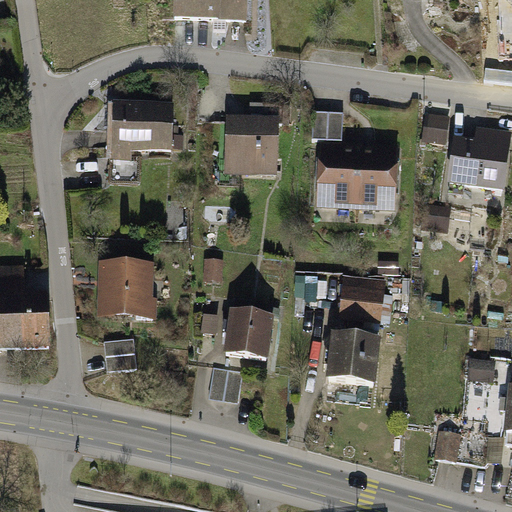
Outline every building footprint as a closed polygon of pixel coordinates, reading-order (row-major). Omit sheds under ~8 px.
[(259,24),(258,0),(188,0),(188,24),(259,24)] [(182,104),(118,105),(119,160),(182,160),(182,104)] [(289,105),(254,104),(254,120),(289,120),(289,105)] [(351,115),(321,115),(321,143),(351,143),(351,115)] [(254,120),(237,119),(235,177),(287,179),(289,120),(254,120)] [(511,191),(511,133),(481,132),(480,148),(466,147),(464,189),(511,191)] [(408,149),(326,147),(324,210),(406,212),(408,149)] [(226,262),(207,262),(206,284),(226,285),(226,262)] [(16,263),(0,265),(0,357),(41,351),(33,301),(22,300),(16,263)] [(166,266),(108,264),(107,323),(165,324),(166,266)] [(392,284),(348,280),(344,324),(388,328),(392,284)] [(285,320),(241,315),(236,357),(280,362),(285,320)] [(396,342),(348,338),(344,384),(392,389),(396,342)] [(141,342),(110,345),(113,376),(144,373),(141,342)] [(501,365),(476,364),(476,390),(499,390),(501,365)] [(246,372),(217,369),(214,404),(243,407),(246,372)] [(467,437),(443,433),(439,462),(462,466),(467,437)]
